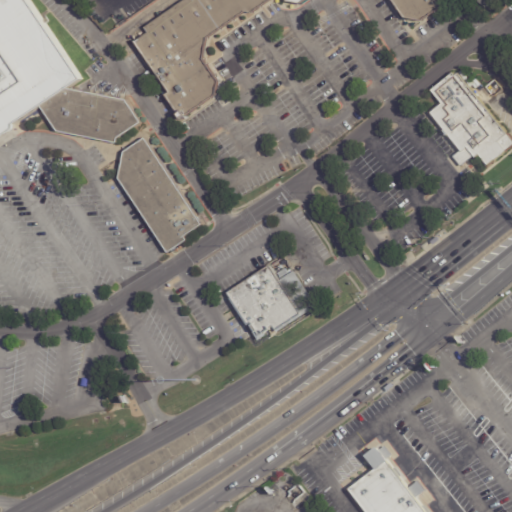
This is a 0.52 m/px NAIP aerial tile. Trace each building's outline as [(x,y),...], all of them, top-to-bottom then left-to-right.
[(0,0),(32,0),(86,79),(81,82),(81,79),(69,88),(129,101),(144,123),(141,122),(119,137),(118,142),(60,131),(44,108),(20,125),(19,130),(12,132),(9,136),(0,142),(0,0)] [(186,0),(275,0),(255,14),(248,12),(210,39),(206,60),(221,83),(219,96),(191,116),(188,113),(183,117),(168,96),(172,93),(137,42),(150,33),(146,28),(186,0)] [(442,0),(447,7),(427,22),(406,17),(396,0),(442,0)] [(478,0),(491,0),(489,2),(491,4),(488,8),(478,0)] [(135,7),(137,10),(128,16),(125,12),(134,6),(135,7)] [(480,87),(476,90),(474,87),(472,88),(510,136),(509,136),(511,139),(511,147),(507,151),(508,152),(489,167),(481,157),(478,158),(476,156),(462,167),(454,158),(462,152),(432,115),(444,104),(434,91),(455,74),(458,77),(464,72),(473,83),(477,80),(482,86),(480,87)] [(165,165),(205,225),(188,237),(190,241),(172,253),(122,178),(125,157),(125,151),(138,142),(140,143),(147,138),(165,165)] [(273,268),(304,315),(279,331),(276,327),(262,336),(253,323),(250,326),(230,294),(273,266),(273,268)] [(388,462),(426,511),(368,511),(351,490),(388,462)]
